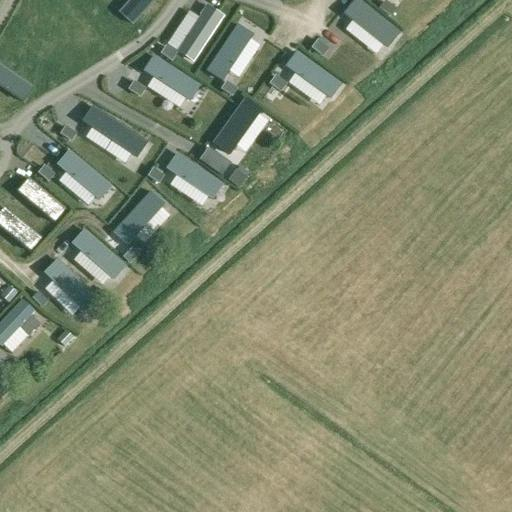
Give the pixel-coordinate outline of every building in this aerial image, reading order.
[(131,0),(120,13),(133,25),(155,0),(131,0)] [(358,0),(355,0),(344,15),(353,22),(383,46),(387,50),(400,34),(358,0)] [(200,17),(178,51),(194,62),(224,17),(208,6),(200,17)] [(237,26),(207,71),(223,81),(229,73),(250,41),(253,36),(237,26)] [(297,51),(285,67),(295,74),(326,96),(330,99),(342,83),(297,51)] [(154,55),(144,71),(154,78),(186,98),(191,101),(201,85),(154,55)] [(0,66),(0,87),(23,104),(33,89),(0,66)] [(245,98),(213,144),(230,156),(237,147),(259,115),(263,110),(245,98)] [(82,122),(92,128),(132,155),(137,158),(147,143),(93,106),(82,122)] [(33,128),(45,121),(39,110),(27,117),(33,128)] [(69,152),(57,166),(66,173),(95,198),(99,201),(111,187),(69,152)] [(177,155),(167,170),(177,177),(208,198),(212,200),(223,185),(177,155)] [(240,168),(230,182),(239,189),(250,175),(240,168)] [(28,180),(17,194),(54,225),(66,212),(28,180)] [(151,193),(114,234),(127,246),(135,238),(161,210),(164,206),(151,193)] [(4,209),(0,214),(0,228),(30,254),(42,240),(4,209)] [(84,231),(72,245),(81,253),(109,277),(113,281),(125,267),(84,231)] [(57,262),(44,275),(53,283),(80,309),(84,313),(96,299),(57,262)] [(23,302),(0,325),(0,346),(1,348),(3,346),(19,329),(35,313),(23,302)]
